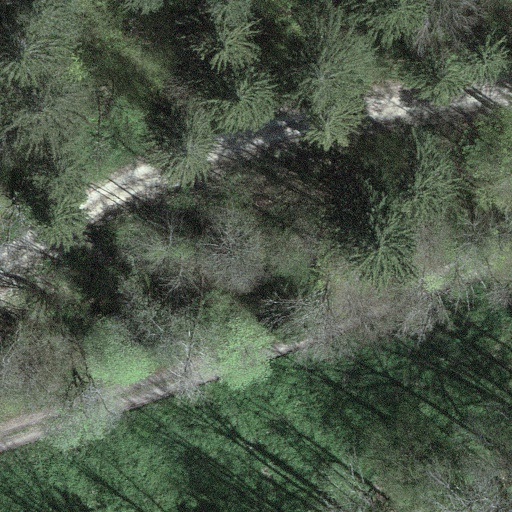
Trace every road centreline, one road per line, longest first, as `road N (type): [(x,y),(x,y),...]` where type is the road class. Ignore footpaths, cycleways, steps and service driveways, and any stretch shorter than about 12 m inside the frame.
road 1 (track): [(0,279),(192,142),(511,93)]
road 2 (track): [(0,439),(511,253)]
